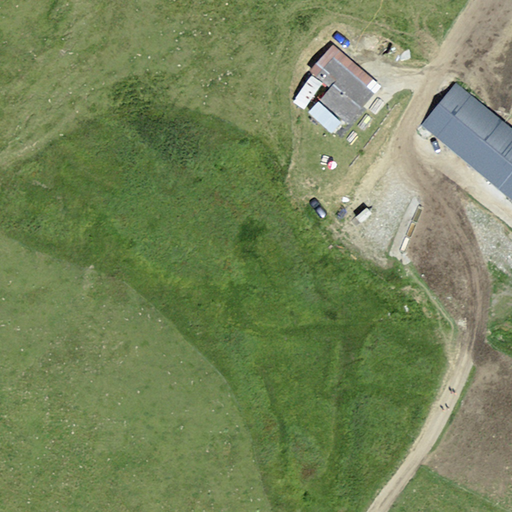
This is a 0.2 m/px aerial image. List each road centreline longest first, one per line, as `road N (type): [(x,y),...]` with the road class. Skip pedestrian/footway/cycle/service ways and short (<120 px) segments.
road 1 (track): [(476,0),(423,65),(417,136),(484,250),(480,340),(464,367)]
road 2 (track): [(379,511),(464,367)]
